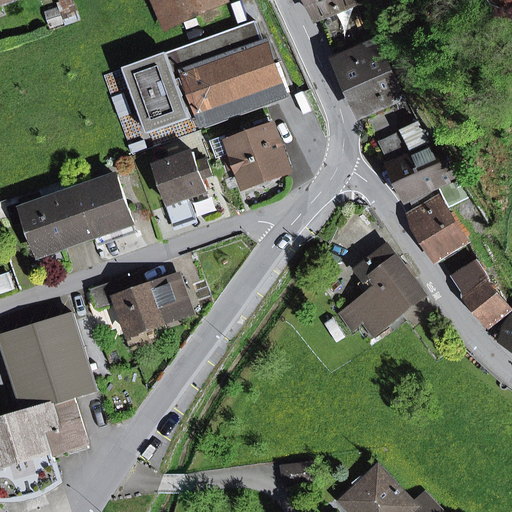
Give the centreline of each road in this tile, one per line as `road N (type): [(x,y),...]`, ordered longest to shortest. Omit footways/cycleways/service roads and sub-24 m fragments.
road 1 (residential): [(285,229),(86,511)]
road 2 (residential): [(285,229),(249,223),(0,309)]
road 3 (residential): [(511,373),(472,336),(379,196),(338,164)]
road 4 (residential): [(338,164),(340,105),(293,0)]
